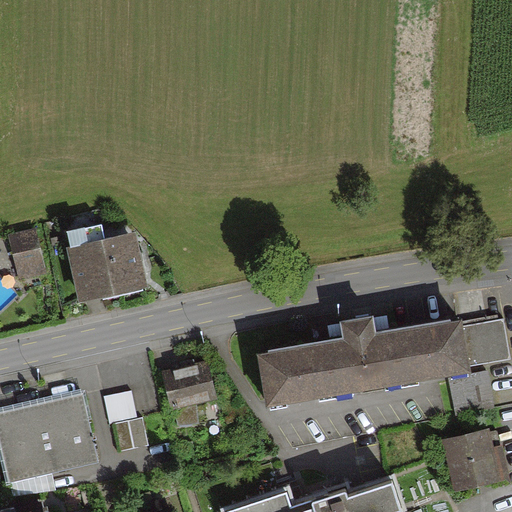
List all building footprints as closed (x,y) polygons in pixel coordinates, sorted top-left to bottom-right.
[(94,226),(60,232),(74,303),(138,290),(127,234),(96,240),(94,226)] [(34,234),(8,241),(19,284),(45,278),(34,234)] [(339,341),(253,355),(261,402),(509,361),(501,316),(367,338),(365,319),(336,324),(339,341)] [(206,364),(160,375),(168,411),(173,411),(176,426),(194,423),(193,406),(214,401),(206,364)] [(78,390),(0,407),(0,460),(4,477),(93,458),(78,390)] [(137,392),(109,395),(116,450),(145,447),(137,392)] [(439,442),(451,487),(504,474),(498,447),(491,449),(486,430),(439,442)] [(393,511),(393,510),(398,508),(389,481),(343,496),(341,489),(290,506),(286,493),(227,511),(226,511),(393,511)]
